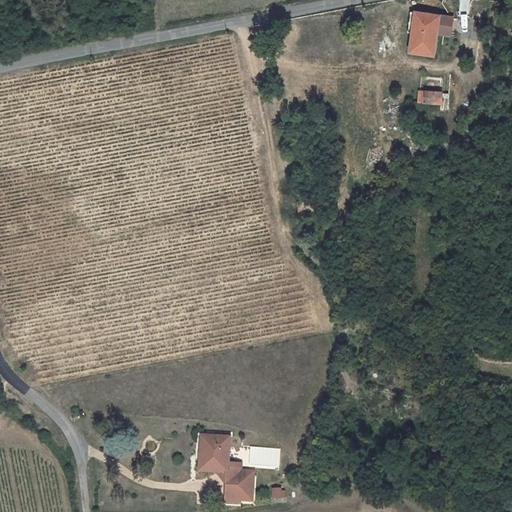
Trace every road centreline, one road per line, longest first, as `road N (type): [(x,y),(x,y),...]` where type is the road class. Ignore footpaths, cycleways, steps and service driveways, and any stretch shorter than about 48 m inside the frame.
road 1 (unclassified): [(0,66),(353,0)]
road 2 (unclassified): [(0,363),(72,434),(87,511)]
